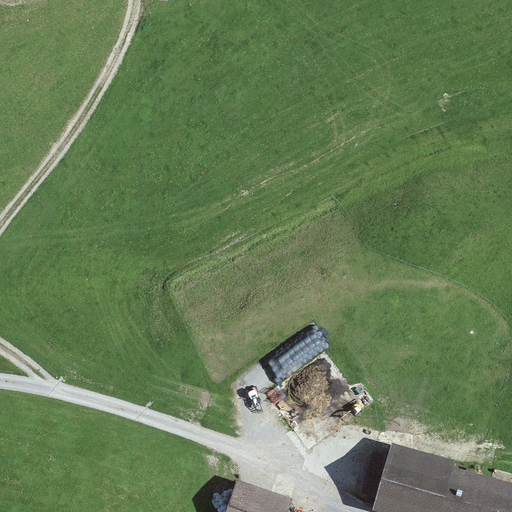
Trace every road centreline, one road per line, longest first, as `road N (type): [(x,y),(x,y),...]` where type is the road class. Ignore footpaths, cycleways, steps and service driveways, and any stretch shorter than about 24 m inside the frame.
road 1 (unclassified): [(0,381),(278,450),(361,511)]
road 2 (track): [(136,0),(99,88),(0,229)]
